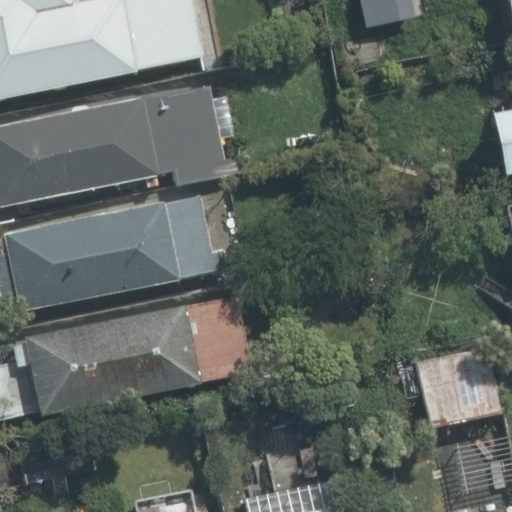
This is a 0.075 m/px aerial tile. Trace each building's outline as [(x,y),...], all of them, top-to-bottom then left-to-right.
[(0,0),(0,99),(169,64),(172,77),(206,70),(191,0),(101,0),(73,6),(71,0),(0,0)] [(0,221),(19,217),(16,204),(173,172),(175,185),(229,174),(211,87),(143,101),(142,98),(0,126),(0,221)] [(492,115),(504,176),(511,174),(511,110),(492,115)] [(18,307),(19,312),(179,280),(179,278),(180,278),(229,268),(214,194),(163,204),(4,235),(4,240),(0,240),(0,291),(4,309),(18,307)] [(306,284),(334,277),(328,253),(300,260),(306,284)] [(0,370),(0,417),(39,410),(41,418),(201,386),(200,383),(250,373),(235,297),(22,339),(27,365),(0,370)] [(417,363),(430,427),(502,412),(489,348),(417,363)] [(329,412),(354,406),(347,371),(322,376),(329,412)] [(17,436),(24,481),(95,470),(88,425),(17,436)] [(448,462),(457,505),(511,493),(502,450),(448,462)] [(0,511),(58,511),(51,480),(0,490),(0,511)]
